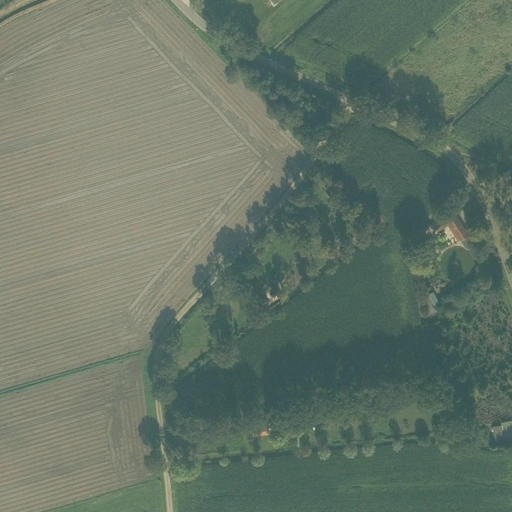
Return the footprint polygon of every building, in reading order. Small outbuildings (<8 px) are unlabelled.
[(387,104),(395,95),(379,81),(371,90),(387,104)] [(467,234),(468,234),(467,233),(455,213),(454,212),(448,217),(444,213),(436,220),(430,225),(437,233),(449,223),(459,239),(460,239),(464,246),(467,247),(469,247),(470,247),(472,245),(472,243),(472,241),(467,234)] [(427,293),(433,305),(440,301),(435,290),(427,293)] [(252,436),(269,433),(269,431),(273,430),(275,429),(274,419),(261,421),(261,418),(249,420),(252,436)] [(501,424),(492,426),(496,441),(504,440),(505,440),(511,438),(511,427),(502,429),(501,424)]
